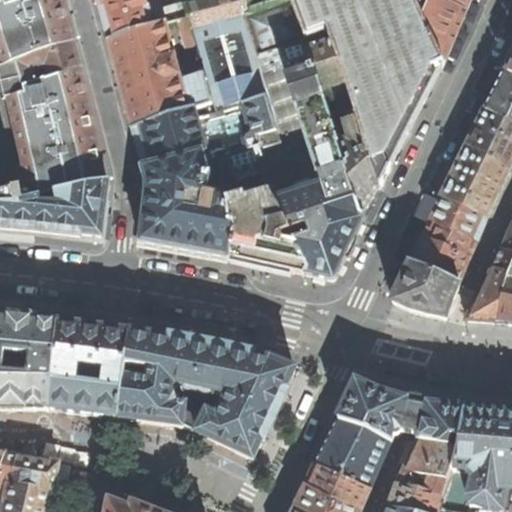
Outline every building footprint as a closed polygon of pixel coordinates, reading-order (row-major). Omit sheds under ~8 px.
[(0,0),(0,66),(2,71),(0,71),(0,81),(5,104),(8,103),(28,190),(12,194),(15,207),(53,198),(56,195),(108,185),(81,69),(46,82),(25,88),(17,66),(39,56),(75,44),(70,25),(68,16),(62,0),(0,0)] [(98,0),(109,41),(154,28),(147,0),(98,0)] [(270,101),(257,57),(245,16),(293,2),(292,0),(212,0),(186,8),(189,17),(206,76),(214,104),(217,116),(250,107),(270,101)] [(292,0),(293,2),(304,40),(328,31),(380,190),(403,147),(433,89),(445,66),(423,20),(415,0),(292,0)] [(466,14),(472,0),(415,0),(423,20),(445,66),(466,14)] [(245,16),(257,57),(304,40),(293,2),(245,16)] [(189,17),(176,21),(188,61),(178,64),(183,82),(206,76),(189,17)] [(166,24),(154,28),(109,41),(113,57),(134,128),(196,109),(214,104),(206,76),(183,82),(178,64),(166,24)] [(373,201),(380,190),(328,31),(304,40),(360,212),(363,217),(373,201)] [(362,219),(363,217),(360,212),(304,40),(257,57),(270,101),(278,132),(281,144),(263,149),(256,151),(264,173),(269,187),(269,188),(276,207),(308,273),(307,278),(330,283),(334,282),(339,279),(360,234),(365,225),(362,219)] [(78,57),(75,44),(39,56),(17,66),(25,88),(46,82),(81,69),(78,57)] [(511,76),(505,74),(495,95),(486,113),(511,127),(511,76)] [(214,104),(196,109),(209,154),(215,152),(228,149),(239,180),(264,173),(256,151),(263,149),(260,137),(278,132),(270,101),(250,107),(217,116),(214,104)] [(209,154),(196,109),(134,128),(140,155),(144,170),(209,154)] [(511,127),(486,113),(478,129),(468,148),(510,171),(511,167),(511,127)] [(504,184),(510,171),(468,148),(460,165),(442,201),(488,221),(504,184)] [(209,154),(144,170),(148,189),(145,219),(142,245),(188,253),(230,261),(234,234),(222,185),(215,152),(209,154)] [(264,173),(239,180),(222,185),(234,234),(230,261),(272,270),(307,278),(308,273),(276,207),(269,188),(269,187),(264,173)] [(0,196),(0,231),(68,239),(79,240),(80,238),(102,240),(104,217),(108,185),(56,195),(53,198),(15,207),(12,194),(0,196)] [(483,233),(488,221),(442,201),(437,212),(431,225),(477,247),(483,233)] [(475,252),(477,247),(431,225),(428,233),(424,240),(472,259),(475,252)] [(511,231),(511,232),(502,253),(511,254),(511,231)] [(468,269),(472,259),(424,240),(418,253),(412,266),(461,286),(468,269)] [(482,323),(497,324),(511,274),(511,254),(502,253),(500,252),(490,273),(468,322),(482,323)] [(456,298),(461,286),(412,266),(402,288),(395,303),(417,314),(448,320),(456,298)] [(511,324),(511,274),(497,324),(511,324)] [(0,411),(15,412),(51,412),(58,325),(23,321),(0,319),(0,411)] [(51,412),(87,417),(119,421),(130,335),(99,331),(58,325),(51,412)] [(254,359),(254,358),(219,350),(172,341),(172,342),(130,335),(119,421),(187,430),(190,431),(254,461),(263,441),(265,441),(276,416),(286,394),(286,393),(295,372),(274,364),(254,359)] [(511,343),(494,344),(494,364),(511,363),(511,343)] [(357,384),(339,423),(368,433),(392,445),(395,438),(397,433),(407,403),(391,399),(381,395),(357,384)] [(418,443),(432,408),(418,405),(407,403),(397,433),(395,438),(407,440),(418,443)] [(432,408),(418,443),(459,449),(466,411),(448,409),(432,408)] [(511,511),(511,415),(507,415),(466,411),(459,449),(444,498),(440,511),(511,511)] [(323,455),(317,467),(371,491),(388,455),(392,445),(368,433),(339,423),(334,432),(330,440),(329,440),(325,448),(326,449),(323,455)] [(412,458),(398,488),(444,498),(459,449),(418,443),(412,458)] [(36,460),(6,456),(0,478),(0,511),(50,511),(54,494),(55,493),(58,481),(61,466),(60,466),(60,464),(36,460)] [(312,476),(307,487),(361,511),(369,496),(371,491),(317,467),(312,476)] [(296,507),(297,509),(302,511),(361,511),(307,487),(301,498),(296,507)] [(393,499),(389,508),(408,511),(440,511),(444,498),(398,488),(393,499)] [(159,511),(126,499),(125,504),(114,499),(111,500),(108,501),(106,504),(104,511),(159,511)]
